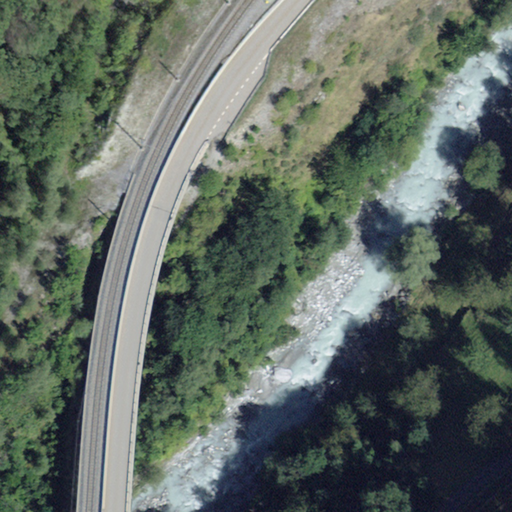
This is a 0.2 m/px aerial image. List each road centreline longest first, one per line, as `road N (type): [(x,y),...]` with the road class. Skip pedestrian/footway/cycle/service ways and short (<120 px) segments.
road 1 (tertiary): [(113,511),(142,270),(192,136)]
road 2 (tertiary): [(299,0),(192,136)]
